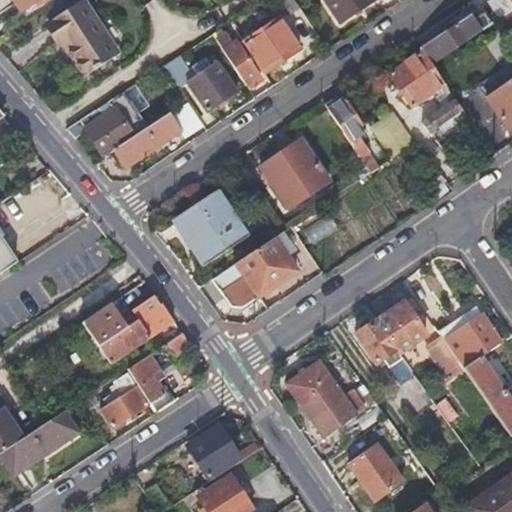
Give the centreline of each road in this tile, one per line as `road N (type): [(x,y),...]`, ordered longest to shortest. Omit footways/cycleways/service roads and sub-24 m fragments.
road 1 (residential): [(115,218),(439,0)]
road 2 (residential): [(452,215),(237,372)]
road 3 (residential): [(41,511),(222,393),(237,372)]
road 4 (unknown): [(43,135),(234,0)]
road 5 (residential): [(115,218),(237,372)]
road 6 (residential): [(0,84),(115,218)]
road 7 (residential): [(237,372),(328,511)]
